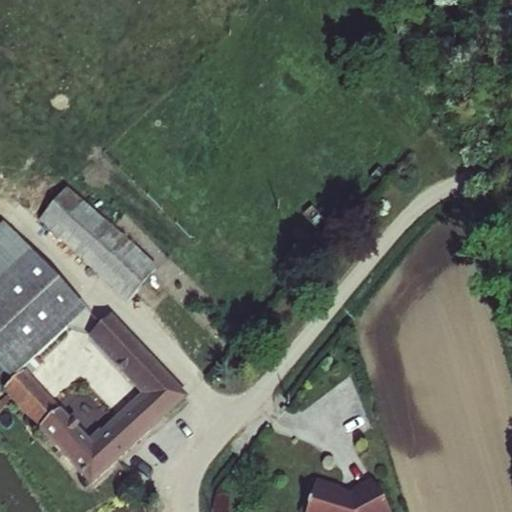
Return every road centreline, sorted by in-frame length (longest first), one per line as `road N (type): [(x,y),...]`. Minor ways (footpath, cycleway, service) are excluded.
road 1 (unclassified): [(511,165),(417,206),(225,425)]
road 2 (unclassified): [(225,425),(113,310)]
